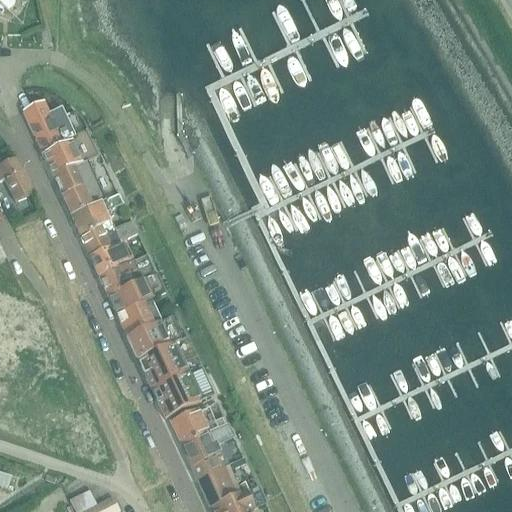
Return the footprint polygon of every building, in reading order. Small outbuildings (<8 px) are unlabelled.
[(16,0),(0,0),(0,15),(4,15),(8,14),(11,11),(13,8),(15,4),(16,0)] [(22,113),(42,157),(63,147),(61,144),(74,138),(74,137),(64,117),(51,123),(43,104),(22,113)] [(84,132),(74,137),(74,138),(61,144),(63,147),(42,157),(52,179),(87,163),(97,158),(84,132)] [(16,159),(15,159),(0,166),(0,183),(4,182),(14,204),(35,194),(23,171),(16,159)] [(87,163),(52,179),(71,219),(102,204),(105,203),(96,183),(87,163)] [(122,207),(118,197),(102,204),(71,219),(80,239),(109,225),(104,215),(122,207)] [(80,239),(84,249),(115,235),(110,224),(109,225),(80,239)] [(84,249),(98,279),(143,258),(141,255),(140,254),(131,259),(123,243),(137,236),(132,226),(115,235),(84,249)] [(143,258),(98,279),(108,300),(136,286),(156,277),(151,265),(147,267),(146,263),(149,261),(147,256),(143,258)] [(108,300),(117,319),(146,305),(150,303),(164,296),(165,296),(160,286),(155,289),(151,280),(156,278),(156,277),(136,286),(108,300)] [(0,291),(0,303),(4,305),(8,294),(0,291)] [(126,339),(156,326),(159,324),(160,324),(150,303),(146,305),(117,319),(126,339)] [(28,315),(0,328),(0,347),(4,356),(40,339),(28,315)] [(156,326),(126,339),(137,363),(173,346),(180,343),(186,340),(181,330),(165,337),(159,324),(156,326)] [(40,339),(4,356),(15,379),(51,362),(40,339)] [(137,363),(147,384),(188,364),(185,358),(180,360),(173,346),(137,363)] [(51,362),(15,379),(26,402),(62,385),(51,362)] [(199,387),(188,364),(147,384),(164,421),(200,404),(194,390),(199,387)] [(62,385),(26,402),(37,426),(73,409),(62,385)] [(226,427),(223,421),(213,426),(205,409),(170,425),(181,448),(226,427)] [(49,423),(38,428),(43,439),(54,434),(49,423)] [(181,448),(196,481),(227,467),(222,456),(220,457),(215,447),(233,439),(226,427),(181,448)] [(240,495),(227,467),(196,481),(209,509),(240,495)] [(209,510),(210,511),(250,511),(265,505),(256,488),(240,496),(240,495),(209,509),(209,510)] [(118,511),(112,500),(97,507),(89,491),(68,502),(73,511),(118,511)]
